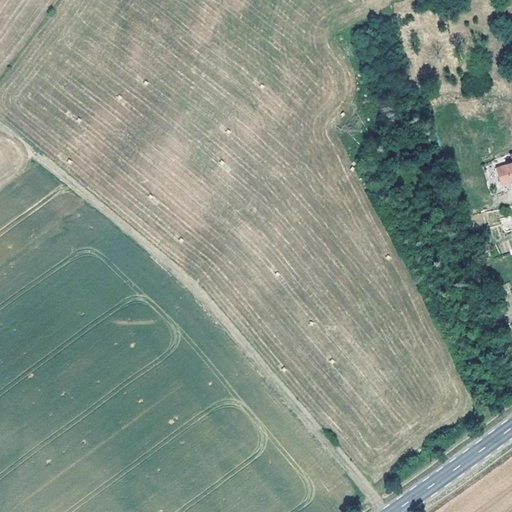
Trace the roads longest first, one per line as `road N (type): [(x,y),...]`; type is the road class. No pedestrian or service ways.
road 1 (track): [(0,124),(214,307),(383,511)]
road 2 (primary): [(511,426),(394,511)]
